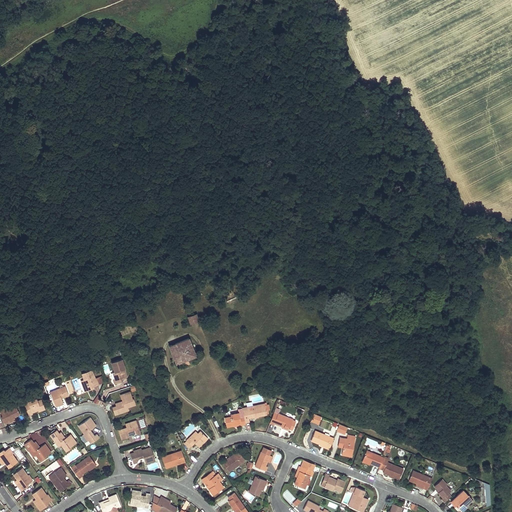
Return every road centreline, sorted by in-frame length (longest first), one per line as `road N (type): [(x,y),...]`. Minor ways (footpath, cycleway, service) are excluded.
road 1 (track): [(227,0),(205,39),(186,52),(92,13),(0,67)]
road 2 (residential): [(0,439),(97,409),(122,479)]
road 3 (residential): [(293,449),(235,438),(214,447),(184,490)]
